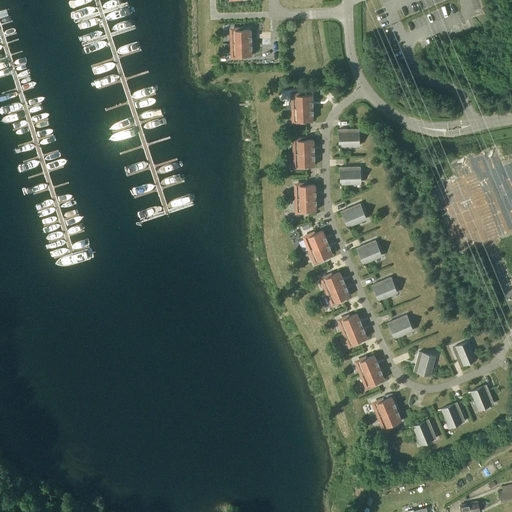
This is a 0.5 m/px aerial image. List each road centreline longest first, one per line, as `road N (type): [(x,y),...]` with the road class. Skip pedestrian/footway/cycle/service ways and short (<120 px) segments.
road 1 (residential): [(511,339),(491,366),(423,390),(404,383),(387,359),(327,196),(329,119),(364,87)]
road 2 (residential): [(511,119),(439,129),(404,121),(364,87)]
